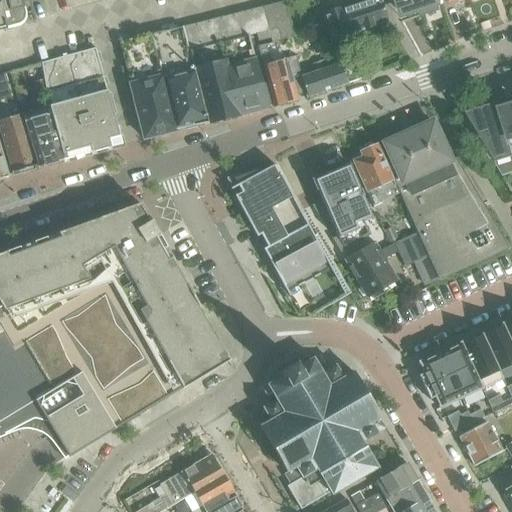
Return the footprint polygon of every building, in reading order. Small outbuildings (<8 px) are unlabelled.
[(0,0),(0,32),(7,30),(6,28),(17,25),(18,25),(20,24),(21,23),(22,22),(23,21),(24,19),(24,18),(24,17),(24,15),(24,13),(23,9),(24,9),(21,0),(0,0)] [(380,0),(362,0),(364,4),(325,15),(333,40),(387,22),(380,0)] [(392,0),(395,9),(404,6),(404,4),(407,3),(411,14),(416,13),(418,18),(435,12),(434,7),(441,4),(439,0),(392,0)] [(285,4),(182,29),(193,74),(200,102),(206,126),(237,118),(237,117),(267,109),(266,108),(266,109),(249,39),(251,39),(251,38),(256,37),(258,44),(270,41),(271,45),(294,40),(285,4)] [(182,29),(150,36),(163,80),(169,106),(176,132),(206,126),(200,102),(193,74),(182,29)] [(143,140),(176,132),(169,106),(163,80),(150,36),(119,43),(143,140)] [(298,97),(304,95),(298,78),(303,77),(298,61),(288,64),(287,59),(269,64),(264,45),(256,47),(273,107),(299,100),(298,97)] [(41,63),(47,107),(48,107),(64,161),(85,155),(121,146),(96,49),(59,59),(41,63)] [(323,61),(312,65),(315,74),(327,70),(323,61)] [(303,78),(303,77),(298,78),(304,95),(307,94),(308,98),(348,85),(341,65),(327,70),(315,74),(303,78)] [(0,73),(0,98),(16,94),(9,71),(0,73)] [(511,98),(464,113),(494,164),(497,163),(502,177),(511,173),(511,98)] [(37,168),(64,161),(48,107),(47,107),(21,114),(37,168)] [(22,173),(37,168),(21,114),(0,119),(0,128),(12,172),(16,171),(22,173)] [(432,122),(409,132),(442,205),(474,191),(458,163),(457,163),(456,162),(450,165),(449,162),(451,161),(446,151),(447,150),(440,133),(438,133),(433,123),(432,123),(432,122)] [(507,247),(474,191),(442,205),(409,132),(386,142),(387,143),(386,144),(391,155),(389,155),(392,161),(387,163),(440,280),(506,250),(508,249),(507,247)] [(383,200),(399,193),(379,146),(376,147),(371,144),(366,146),(364,152),(363,153),(364,157),(355,161),(374,207),(383,203),(383,200)] [(312,236),(287,191),(273,165),(250,178),(248,174),(232,179),(240,193),(233,197),(255,238),(268,231),(274,243),(261,250),(286,297),(288,296),(286,293),(328,270),(330,273),(331,273),(329,269),(333,267),(315,235),(312,236)] [(312,205),(311,206),(323,226),(324,226),(324,225),(331,222),(337,237),(338,239),(349,234),(357,231),(356,228),(354,224),(371,216),(371,214),(349,166),(313,182),(322,204),(314,208),(312,205)] [(118,213),(0,255),(0,436),(33,420),(35,420),(49,424),(60,442),(70,458),(229,361),(151,222),(150,222),(143,210),(123,222),(118,213)] [(364,225),(356,228),(357,231),(361,241),(369,236),(364,225)] [(392,228),(383,232),(390,247),(395,244),(398,242),(392,228)] [(357,231),(349,234),(352,240),(354,245),(361,241),(357,231)] [(390,247),(381,253),(386,260),(399,252),(406,266),(428,256),(418,233),(398,242),(395,244),(390,247)] [(337,237),(331,240),(336,247),(352,240),(349,234),(338,239),(337,237)] [(352,240),(336,247),(340,254),(354,245),(352,240)] [(351,257),(346,260),(369,298),(372,296),(398,281),(386,260),(381,253),(376,243),(371,246),(351,257)] [(502,326),(511,348),(511,320),(501,325),(502,326)] [(511,348),(502,326),(482,335),(499,372),(511,365),(511,348)] [(462,345),(479,381),(499,372),(482,335),(462,345)] [(418,363),(423,374),(418,376),(429,400),(434,398),(439,409),(482,389),(479,381),(462,345),(461,343),(418,363)] [(260,427),(282,465),(289,476),(290,475),(291,478),(292,477),(297,485),(289,490),(301,510),(330,492),(332,495),(377,468),(362,443),(378,434),(371,423),(380,417),(353,372),(344,378),(337,365),(329,369),(321,355),(315,359),(314,358),(300,367),(298,363),(288,370),(282,374),(283,377),(269,386),(270,387),(264,391),(271,403),(264,408),(271,420),(260,427)] [(498,396),(487,402),(491,409),(502,404),(502,403),(498,396)] [(511,404),(508,406),(493,413),(495,418),(495,419),(511,410),(511,404)] [(480,410),(469,416),(473,423),(484,418),(480,410)] [(458,412),(446,417),(450,425),(461,420),(460,416),(458,412)] [(467,412),(460,416),(461,420),(465,427),(473,423),(469,416),(467,412)] [(461,420),(450,425),(454,432),(454,433),(465,427),(461,420)] [(460,440),(475,465),(475,467),(503,451),(488,424),(460,440)] [(137,511),(163,511),(195,493),(224,477),(211,455),(195,465),(160,485),(166,495),(158,499),(161,503),(153,507),(151,504),(137,511)] [(356,506),(358,511),(364,511),(417,481),(407,464),(405,465),(376,482),(382,492),(373,497),(372,497),(356,506)] [(205,511),(206,511),(235,495),(224,477),(195,493),(203,507),(194,511),(205,511)] [(402,511),(427,498),(417,481),(364,511),(379,511),(390,506),(393,511),(402,511)] [(234,511),(242,507),(235,495),(206,511),(205,511),(234,511)] [(435,511),(427,498),(402,511),(435,511)] [(325,511),(352,511),(346,500),(325,511)]
